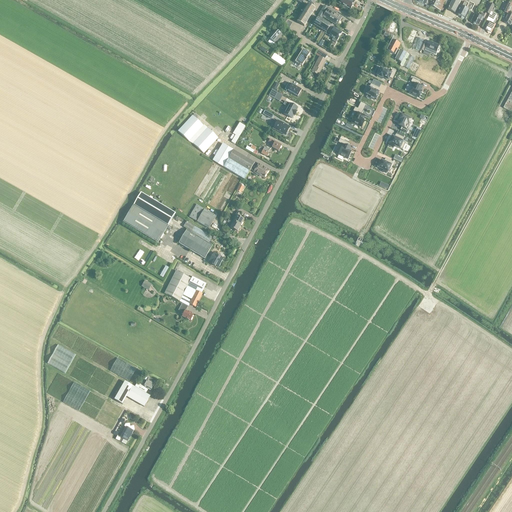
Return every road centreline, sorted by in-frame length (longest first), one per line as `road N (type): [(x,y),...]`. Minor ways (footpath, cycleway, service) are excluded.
road 1 (unclassified): [(104,511),(372,0)]
road 2 (track): [(46,327),(185,104)]
road 3 (track): [(428,295),(511,138)]
road 4 (track): [(75,275),(193,344)]
road 5 (track): [(198,91),(279,0)]
